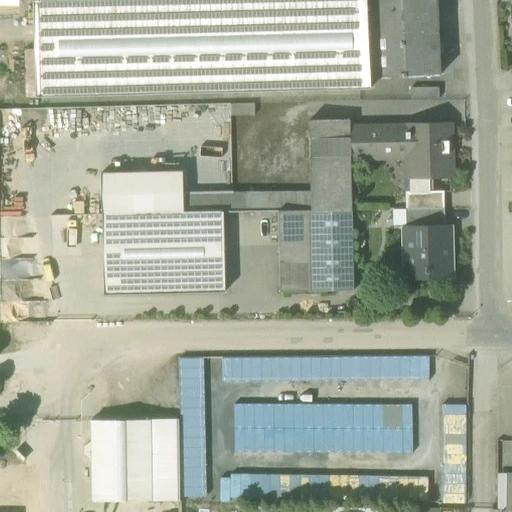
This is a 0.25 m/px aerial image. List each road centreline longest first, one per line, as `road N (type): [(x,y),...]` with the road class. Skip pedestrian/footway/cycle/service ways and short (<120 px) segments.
road 1 (residential): [(0,411),(77,350),(487,343)]
road 2 (residential): [(487,343),(480,0)]
